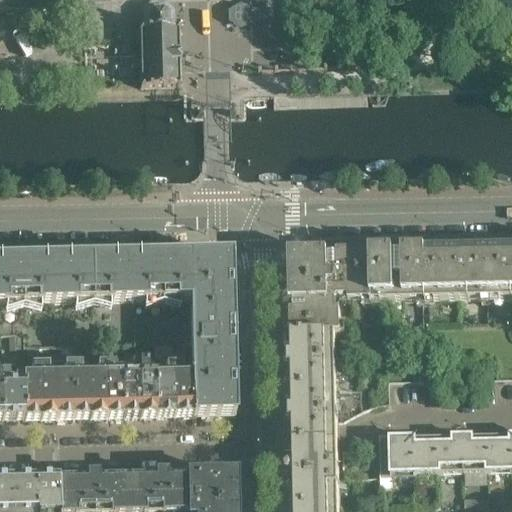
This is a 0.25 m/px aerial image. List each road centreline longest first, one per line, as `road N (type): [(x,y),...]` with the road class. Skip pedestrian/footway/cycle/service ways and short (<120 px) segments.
road 1 (secondary): [(237,218),(511,211)]
road 2 (residential): [(0,457),(261,449)]
road 3 (unclassified): [(261,449),(338,448),(412,417),(511,415)]
road 4 (secondary): [(0,223),(237,218)]
road 5 (tertiary): [(261,449),(251,246),(237,218)]
road 6 (residential): [(117,0),(90,72),(0,74)]
